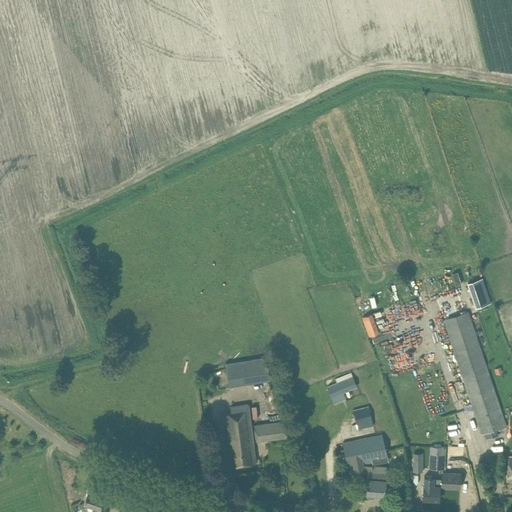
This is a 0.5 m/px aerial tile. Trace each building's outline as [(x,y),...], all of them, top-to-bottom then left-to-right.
[(481,277),(465,282),(473,307),(489,302),(481,277)] [(411,283),(370,297),(413,429),(438,421),(435,412),(452,406),(411,283)] [(421,285),(417,287),(422,301),(426,300),(421,285)] [(444,319),(483,434),(508,426),(468,312),(444,319)] [(362,317),(369,336),(379,332),(372,313),(362,317)] [(225,363),(228,384),(270,378),(267,357),(225,363)] [(336,383),(326,387),(333,404),(347,398),(344,392),(358,387),(351,372),(335,379),(336,383)] [(230,405),(232,413),(226,414),(232,466),(256,463),(248,403),(230,405)] [(354,413),(357,424),(352,425),(353,430),(374,425),(370,409),(354,413)] [(285,420),(255,424),(257,441),(287,437),(285,420)] [(366,438),(344,442),(347,463),(350,463),(353,476),(365,473),(364,472),(364,465),(363,464),(374,462),(374,459),(387,456),(383,437),(367,440),(366,438)] [(445,447),(430,445),(428,469),(444,469),(445,447)] [(422,453),(413,453),(413,471),(421,471),(422,453)] [(372,466),(364,465),(364,472),(368,472),(366,494),(385,495),(387,473),(372,472),(372,466)] [(439,500),(440,487),(440,479),(434,478),(434,472),(424,471),(423,499),(439,500)] [(442,479),(440,479),(440,487),(459,488),(460,473),(442,472),(442,479)] [(97,492),(88,489),(84,503),(94,507),(92,511),(107,511),(108,511),(100,509),(104,497),(96,494),(97,492)]
